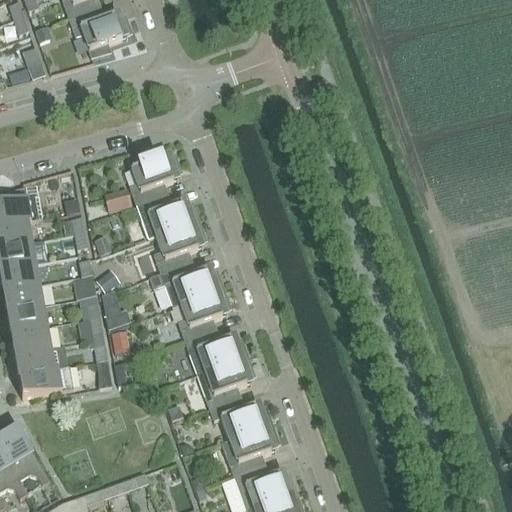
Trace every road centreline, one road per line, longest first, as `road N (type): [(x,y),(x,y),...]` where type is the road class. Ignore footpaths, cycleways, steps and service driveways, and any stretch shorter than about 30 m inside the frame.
road 1 (tertiary): [(451,511),(283,54)]
road 2 (residential): [(196,110),(340,511)]
road 3 (residential): [(0,169),(174,119),(190,89)]
road 4 (residential): [(190,89),(160,75),(0,120)]
